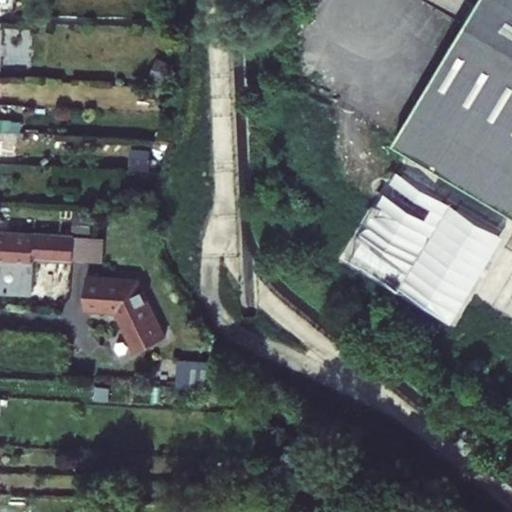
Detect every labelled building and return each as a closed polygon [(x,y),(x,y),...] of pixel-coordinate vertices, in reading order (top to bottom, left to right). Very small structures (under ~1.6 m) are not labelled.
[(18,0),(4,0),(4,6),(4,10),(18,11),(18,0)] [(511,0),(480,0),(397,139),(511,207),(511,0)] [(511,209),(401,155),(348,261),(466,319),(511,226),(511,209)] [(79,239),(0,234),(0,293),(38,295),(40,266),(40,261),(77,263),(77,262),(79,239)] [(77,262),(107,263),(108,241),(79,239),(77,262)] [(142,285),(91,281),(89,314),(120,319),(143,356),(173,340),(142,285)] [(203,391),(198,365),(137,361),(136,387),(203,391)]
